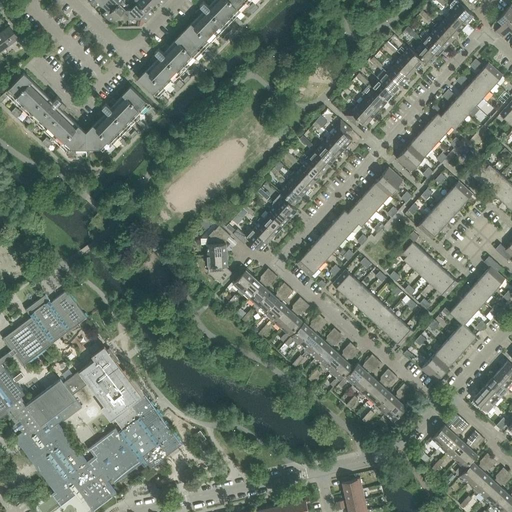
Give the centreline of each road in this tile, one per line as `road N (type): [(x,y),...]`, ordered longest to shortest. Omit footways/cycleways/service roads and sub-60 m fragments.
road 1 (residential): [(485,32),(275,265)]
road 2 (residential): [(275,265),(439,405)]
road 3 (residential): [(133,511),(320,471)]
road 4 (residential): [(320,471),(397,450),(439,405)]
road 5 (residential): [(33,58),(79,102),(127,52)]
